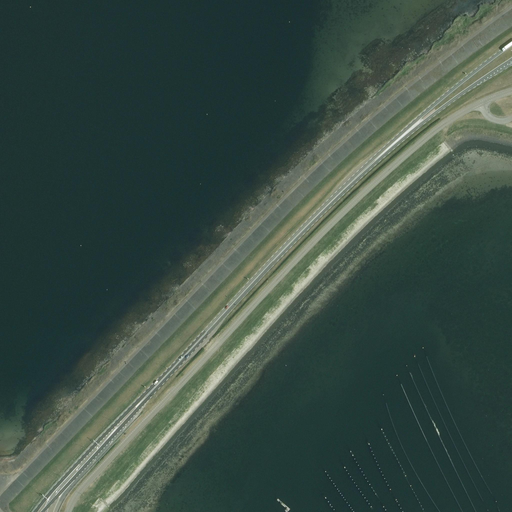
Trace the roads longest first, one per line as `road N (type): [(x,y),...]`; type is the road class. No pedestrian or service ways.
road 1 (tertiary): [(67,511),(341,213),(441,126),(511,91)]
road 2 (primary): [(401,137),(96,450)]
road 3 (primary): [(511,44),(401,137)]
road 4 (primary): [(401,137),(511,60)]
